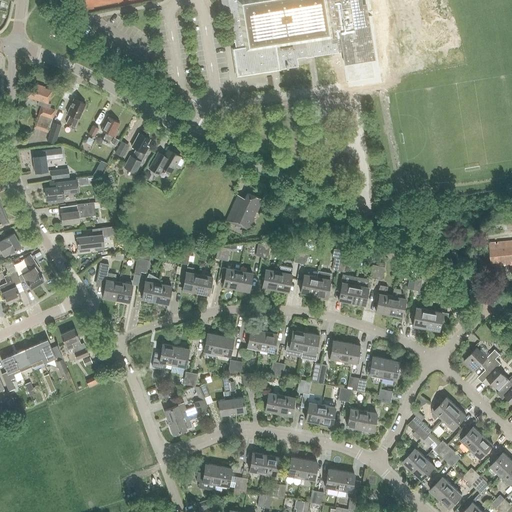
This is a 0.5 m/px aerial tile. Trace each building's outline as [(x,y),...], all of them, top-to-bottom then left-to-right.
[(227,0),(220,0),(222,9),(229,8),(227,0)] [(227,0),(229,8),(235,48),(232,48),(236,75),(297,66),(296,58),(314,55),(314,56),(337,52),(335,37),(331,38),(325,0),(227,0)] [(361,0),(325,0),(331,38),(335,37),(337,52),(341,52),(343,60),(370,56),(361,0)] [(51,104),(47,103),(51,91),(42,88),(42,86),(32,83),(27,96),(39,100),(38,104),(42,106),(34,128),(47,132),(55,110),(50,108),(51,104)] [(79,119),(86,104),(74,99),(67,113),(70,115),(67,123),(74,127),(78,118),(79,119)] [(116,129),(119,123),(108,117),(101,130),(106,132),(102,140),(109,143),(113,136),(114,137),(118,130),(116,129)] [(52,123),(46,142),(53,145),(60,126),(52,123)] [(99,129),(93,125),(88,134),(94,137),(99,129)] [(145,154),(149,147),(146,145),(150,140),(139,133),(131,147),(136,150),(131,157),(130,156),(124,168),(134,173),(140,162),(139,161),(143,153),(145,154)] [(129,145),(120,140),(114,152),(122,157),(129,145)] [(61,159),(60,149),(35,151),(36,157),(33,157),(35,172),(48,170),(47,161),(61,159)] [(180,157),(168,150),(165,156),(158,152),(152,163),(157,166),(154,171),(159,174),(163,167),(172,172),(176,164),(181,166),(184,160),(180,158),(180,157)] [(51,180),(69,177),(68,169),(50,171),(51,180)] [(63,201),(63,198),(64,197),(64,194),(78,192),(77,179),(49,182),(49,187),(47,188),(46,188),(47,199),(48,199),(49,203),(63,201)] [(101,201),(99,184),(91,185),(93,202),(101,201)] [(248,231),(262,199),(247,192),(244,198),(237,195),(225,221),(248,231)] [(77,210),(61,212),(62,223),(79,222),(79,217),(95,215),(95,208),(107,207),(106,201),(94,202),(77,205),(77,210)] [(0,225),(0,226),(8,222),(5,214),(3,215),(1,210),(0,210),(0,225)] [(90,251),(89,247),(94,246),(95,250),(104,249),(102,234),(118,232),(117,226),(92,229),(93,235),(76,236),(78,248),(79,252),(90,251)] [(1,241),(0,238),(0,246),(5,255),(10,253),(21,246),(13,233),(2,240),(1,241)] [(496,243),(490,243),(492,265),(504,264),(504,265),(511,264),(511,241),(498,243),(498,244),(496,244),(496,243)] [(261,256),(264,244),(258,243),(255,255),(261,256)] [(264,244),(261,256),(267,258),(270,245),(264,244)] [(222,259),(224,247),(218,246),(215,258),(222,259)] [(224,247),(222,259),(227,260),(230,248),(224,247)] [(334,256),(332,269),(338,270),(340,258),(342,250),(333,248),(332,255),(334,256)] [(182,263),(184,251),(178,249),(175,261),(182,263)] [(300,262),(302,250),(296,249),(293,261),(300,262)] [(302,250),(300,262),(306,263),(308,251),(302,250)] [(344,272),(346,259),(348,251),(342,250),(340,258),(338,270),(344,272)] [(30,255),(22,260),(28,271),(22,275),(25,280),(31,289),(43,281),(38,272),(37,272),(35,268),(37,266),(30,255)] [(115,299),(119,281),(114,280),(115,274),(107,273),(110,257),(104,256),(101,258),(98,274),(100,275),(99,278),(106,280),(102,297),(115,299)] [(141,271),(144,259),(137,257),(131,284),(132,284),(138,286),(138,282),(141,271)] [(144,259),(141,271),(146,272),(149,260),(144,259)] [(15,287),(14,285),(20,283),(10,260),(3,262),(8,274),(2,276),(5,283),(0,284),(0,288),(2,292),(6,303),(7,302),(8,304),(12,302),(12,300),(20,297),(16,286),(15,287)] [(384,263),(379,262),(379,266),(378,266),(375,277),(381,279),(384,263)] [(375,277),(378,266),(372,264),(369,276),(375,277)] [(279,271),(275,289),(287,291),(291,273),(292,268),(280,265),(279,271)] [(195,291),(198,273),(192,272),(193,267),(187,266),(182,289),(195,291)] [(235,288),(239,270),(225,267),(225,268),(222,267),(220,279),(223,280),(222,285),(235,288)] [(275,289),(279,271),(265,268),(261,286),(275,289)] [(252,273),(239,270),(235,288),(248,291),(252,273)] [(326,297),(330,279),(331,273),(317,270),(316,276),(312,294),(326,297)] [(153,301),(157,282),(158,279),(148,273),(144,280),(140,298),(153,301)] [(198,273),(195,291),(208,294),(212,276),(198,273)] [(312,294),(316,276),(304,274),(300,292),(312,294)] [(351,302),(356,276),(342,274),(340,281),(342,282),(338,299),(351,302)] [(356,276),(351,302),(364,304),(367,287),(368,287),(369,283),(366,278),(356,276)] [(412,289),(414,277),(408,276),(406,288),(412,289)] [(414,277),(412,289),(418,291),(421,278),(414,277)] [(119,281),(115,299),(128,302),(132,284),(131,284),(119,281)] [(157,282),(153,301),(167,304),(171,285),(157,282)] [(386,313),(390,295),(385,294),(387,286),(379,284),(378,289),(379,290),(375,310),(386,313)] [(391,287),(390,295),(386,313),(400,316),(404,297),(398,296),(399,292),(398,289),(391,287)] [(454,299),(464,309),(472,300),(462,290),(454,299)] [(425,327),(428,309),(415,307),(411,325),(425,327)] [(428,309),(425,327),(438,330),(439,320),(445,321),(447,313),(428,309)] [(259,348),(263,331),(249,328),(246,346),(259,348)] [(73,329),(60,335),(65,345),(67,350),(72,348),(77,360),(88,355),(83,344),(80,345),(73,329)] [(301,350),(305,332),(292,329),(289,342),(288,341),(285,352),(300,355),(301,350)] [(263,331),(259,348),(272,351),(276,333),(263,331)] [(216,353),(219,335),(206,332),(203,350),(216,353)] [(305,332),(301,350),(308,351),(307,356),(309,359),(315,360),(316,353),(315,352),(318,335),(305,332)] [(219,335),(216,353),(229,355),(232,337),(219,335)] [(36,345),(41,360),(43,363),(55,357),(48,340),(36,345)] [(341,360),(345,342),(332,340),(329,358),(341,360)] [(345,342),(341,360),(357,363),(359,353),(357,353),(358,345),(345,342)] [(172,364),(176,346),(162,343),(160,355),(154,354),(152,366),(163,368),(165,367),(166,363),(172,364)] [(32,367),(43,363),(41,360),(36,345),(24,350),(30,364),(32,367)] [(176,346),(172,364),(185,367),(188,348),(176,346)] [(496,358),(499,355),(494,350),(486,357),(476,347),(464,360),(474,371),(481,363),(486,369),(496,358)] [(32,367),(30,364),(24,350),(13,355),(19,369),(20,372),(32,367)] [(20,372),(19,369),(13,355),(1,360),(7,373),(2,375),(9,392),(14,389),(11,380),(15,378),(14,375),(20,372)] [(381,377),(384,359),(372,356),(370,364),(368,363),(366,374),(381,377)] [(92,363),(89,357),(82,360),(84,366),(92,363)] [(497,368),(501,363),(496,358),(486,369),(491,374),(487,378),(499,389),(509,380),(497,368)] [(67,371),(62,359),(55,362),(60,374),(67,371)] [(398,362),(384,359),(381,377),(394,380),(398,362)] [(233,373),(235,361),(230,360),(227,372),(233,373)] [(235,361),(233,373),(239,374),(242,362),(235,361)] [(276,375),(278,363),(272,361),(270,374),(276,375)] [(316,383),(320,363),(314,362),(310,382),(316,383)] [(278,363),(276,375),(282,376),(284,364),(278,363)] [(323,377),(326,365),(320,363),(316,383),(322,384),(323,377)] [(188,385),(191,373),(185,372),(182,384),(188,385)] [(191,373),(188,385),(194,387),(197,374),(191,373)] [(242,387),(250,386),(248,374),(241,375),(242,387)] [(87,381),(89,386),(100,382),(97,376),(87,381)] [(228,390),(227,382),(226,376),(221,377),(223,391),(222,392),(223,399),(218,400),(220,415),(233,413),(231,398),(229,399),(228,391),(228,390)] [(357,391),(359,378),(348,376),(346,386),(351,387),(351,390),(352,390),(357,391)] [(511,401),(511,376),(509,380),(499,389),(497,392),(497,393),(498,393),(502,397),(505,394),(511,401)] [(30,382),(25,385),(29,396),(36,393),(34,387),(32,388),(30,382)] [(203,397),(209,395),(204,383),(198,386),(203,397)] [(344,401),(346,389),(340,388),(338,400),(344,401)] [(160,400),(172,395),(169,389),(157,393),(160,400)] [(352,390),(351,390),(346,389),(344,401),(350,403),(352,390)] [(377,395),(390,398),(391,391),(378,389),(377,395)] [(278,413),(281,394),(268,392),(265,410),(278,413)] [(281,394),(278,413),(291,415),(294,397),(281,394)] [(390,398),(377,395),(373,395),(372,400),(389,403),(390,398)] [(231,398),(233,413),(245,411),(243,397),(231,398)] [(445,419),(457,406),(447,397),(442,403),(440,401),(438,401),(437,402),(435,403),(434,405),(433,406),(432,408),(432,410),(432,412),(432,413),(433,415),(433,417),(435,418),(436,420),(440,415),(445,419)] [(196,411),(207,407),(203,398),(193,402),(194,406),(186,409),(184,403),(164,410),(168,421),(181,417),(181,418),(189,415),(189,414),(196,411)] [(318,423),(322,405),(309,402),(306,420),(318,423)] [(322,405),(318,423),(332,425),(335,407),(322,405)] [(457,406),(445,419),(454,428),(466,415),(457,406)] [(360,428),(364,411),(351,408),(347,426),(360,428)] [(181,417),(168,421),(173,434),(190,427),(188,419),(198,416),(196,411),(189,414),(189,415),(181,418),(181,417)] [(364,411),(360,428),(373,431),(377,413),(364,411)] [(429,436),(431,434),(433,432),(416,415),(412,419),(429,436)] [(408,424),(425,440),(429,436),(412,419),(408,424)] [(439,424),(434,429),(441,435),(446,430),(439,424)] [(471,449),(484,435),(474,426),(461,439),(471,449)] [(431,434),(429,436),(425,440),(435,449),(435,450),(441,444),(431,434)] [(484,435),(471,449),(480,457),(493,444),(484,435)] [(439,454),(448,445),(444,441),(441,444),(435,450),(439,454)] [(444,458),(452,449),(448,445),(439,454),(444,458)] [(413,470),(425,457),(416,448),(403,461),(413,470)] [(448,462),(456,453),(452,449),(444,458),(448,462)] [(262,473),(265,454),(252,452),(249,471),(262,473)] [(501,475),(511,462),(511,459),(504,452),(491,466),(501,475)] [(456,453),(448,462),(452,466),(461,457),(456,453)] [(265,454),(262,473),(275,475),(279,457),(265,454)] [(300,477),(303,459),(290,457),(287,475),(300,477)] [(425,457),(413,470),(422,479),(435,466),(425,457)] [(303,459),(300,477),(313,480),(317,461),(303,459)] [(511,462),(501,475),(510,484),(511,481),(511,462)] [(208,483),(206,489),(214,490),(215,484),(219,466),(205,463),(203,475),(197,474),(196,480),(200,481),(208,483)] [(219,466),(215,484),(228,486),(231,468),(219,466)] [(468,480),(476,472),(472,468),(464,477),(468,480)] [(338,489),(341,471),(328,469),(325,487),(338,489)] [(341,471),(338,489),(347,491),(348,497),(350,497),(348,509),(354,510),(356,499),(359,482),(352,481),(354,473),(341,471)] [(472,485),(481,476),(476,472),(468,480),(472,485)] [(440,499),(453,486),(442,476),(430,489),(440,499)] [(477,489),(485,480),(481,476),(472,485),(477,489)] [(242,478),(240,490),(246,492),(248,479),(242,478)] [(485,480),(477,489),(481,493),(489,484),(485,480)] [(277,497),(279,485),(273,483),(271,496),(277,497)] [(279,485),(277,497),(283,498),(285,486),(279,485)] [(453,486),(440,499),(449,508),(462,495),(453,486)] [(316,504),(318,491),(312,490),(310,503),(316,504)] [(497,508),(505,499),(501,495),(492,504),(497,508)] [(197,509),(209,505),(207,499),(195,504),(197,509)] [(501,511),(510,503),(505,499),(497,508),(501,511)] [(301,511),(304,501),(298,500),(296,508),(295,511),(301,511)] [(304,501),(301,511),(307,511),(309,502),(304,501)] [(481,511),(483,511),(473,502),(462,511),(481,511)] [(500,511),(508,511),(511,508),(511,505),(510,503),(501,511),(500,511)]
